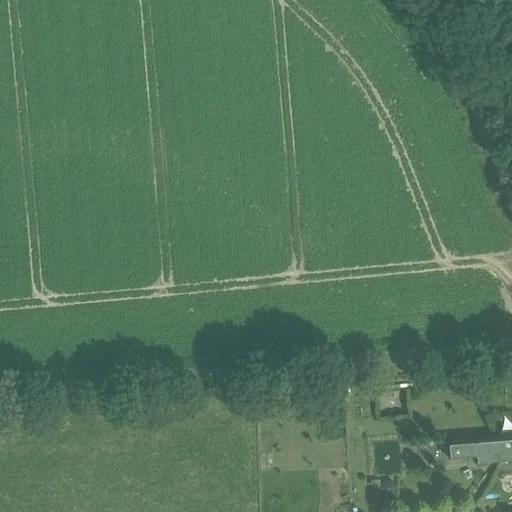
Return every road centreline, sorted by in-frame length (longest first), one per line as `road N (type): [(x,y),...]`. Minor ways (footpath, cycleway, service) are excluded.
road 1 (unclassified): [(0,393),(511,348)]
road 2 (unclassified): [(511,202),(467,92),(407,0)]
